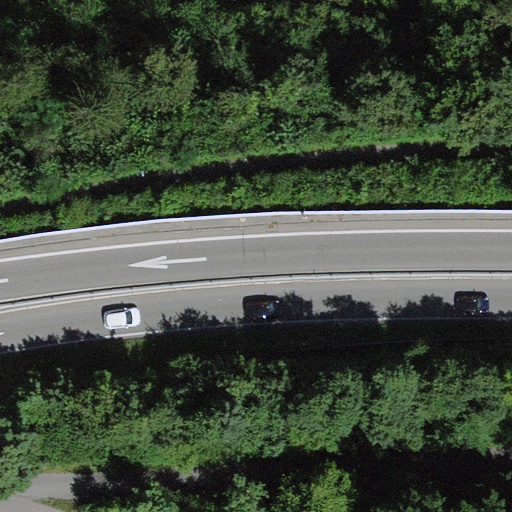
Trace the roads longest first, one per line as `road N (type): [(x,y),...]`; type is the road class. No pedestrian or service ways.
road 1 (primary): [(0,332),(157,308),(511,297)]
road 2 (primary): [(511,249),(302,253),(0,281)]
